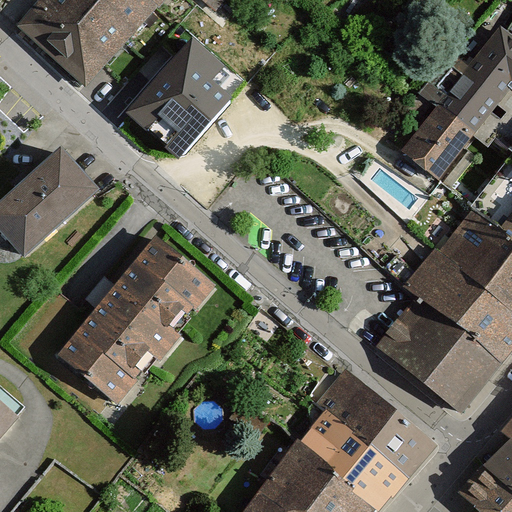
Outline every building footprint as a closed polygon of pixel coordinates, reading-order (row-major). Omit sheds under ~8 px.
[(43,0),(19,28),(91,92),(172,0),(43,0)] [(511,39),(500,30),(438,109),(475,139),(511,94),(511,39)] [(193,36),(126,112),(178,157),(245,82),(193,36)] [(438,109),(400,156),(440,186),(475,139),(438,109)] [(0,225),(28,253),(95,185),(50,142),(0,193),(0,225)] [(511,211),(495,232),(511,244),(511,211)] [(511,244),(495,232),(471,214),(438,257),(511,314),(511,244)] [(154,240),(54,358),(117,412),(214,294),(154,240)] [(434,254),(404,290),(413,298),(417,302),(500,369),(511,353),(511,314),(438,257),(434,254)] [(417,302),(375,349),(459,420),(500,369),(417,302)] [(434,450),(345,373),(318,405),(325,412),(405,483),(434,450)] [(0,390),(0,438),(23,412),(0,390)] [(298,445),(367,511),(375,511),(405,483),(325,412),(298,445)] [(511,421),(500,436),(509,443),(511,445),(511,421)] [(367,511),(298,445),(294,441),(245,511),(367,511)] [(511,445),(509,443),(481,471),(511,496),(511,445)] [(511,511),(511,496),(481,471),(458,496),(479,511),(511,511)]
